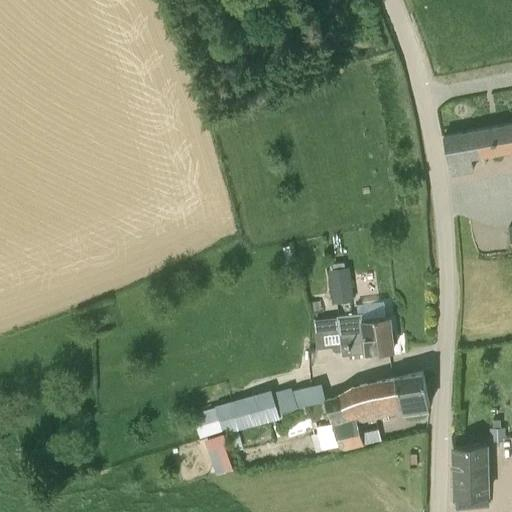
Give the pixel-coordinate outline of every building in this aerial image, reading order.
[(452,172),(470,169),(468,157),(511,148),(511,122),(463,131),(443,135),(451,173),(452,172)] [(282,246),(285,261),(296,259),(293,244),(282,246)] [(333,268),(328,269),(333,302),(354,299),(350,266),(345,266),(333,268)] [(385,313),(383,302),(363,305),(365,316),(385,313)] [(340,332),(342,354),(394,347),(390,314),(370,317),(362,318),(361,312),(338,315),(338,316),(314,319),(315,335),(340,332)] [(424,370),(395,376),(401,409),(430,404),(424,370)] [(339,393),(347,412),(358,409),(361,417),(401,409),(395,376),(353,386),(340,393),(339,393)] [(274,391),(281,413),(298,408),(292,386),(274,391)] [(332,416),(334,423),(341,450),(364,445),(362,431),(359,430),(356,418),(361,417),(358,409),(347,412),(332,416)] [(330,453),(341,450),(334,423),(325,426),(326,431),(325,432),(329,445),(330,444),(330,447),(329,447),(330,453)] [(491,427),(492,440),(506,439),(505,426),(491,427)] [(328,449),(324,432),(314,434),(318,451),(328,449)] [(474,441),(454,442),(456,493),(476,493),(486,492),(485,441),(474,441)]
